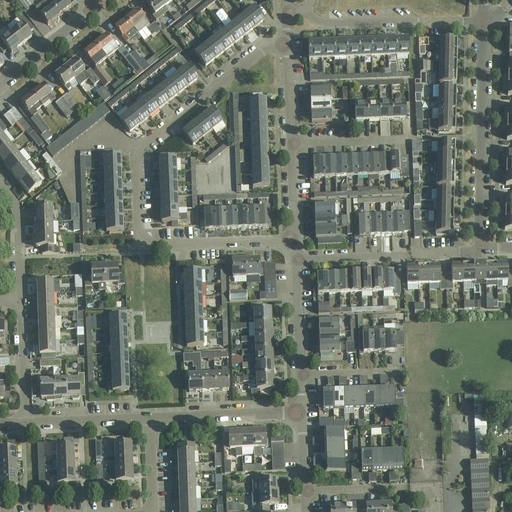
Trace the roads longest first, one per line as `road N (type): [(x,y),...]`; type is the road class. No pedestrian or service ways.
road 1 (residential): [(285,43),(268,44),(139,147),(136,158),(140,239),(147,246),(291,240)]
road 2 (residential): [(481,250),(482,21)]
road 3 (residential): [(296,262),(481,250)]
road 4 (residential): [(482,21),(332,26),(306,13)]
road 5 (residential): [(149,420),(301,414)]
road 6 (residential): [(24,424),(149,420)]
road 7 (residential): [(0,83),(98,6)]
road 8 (residential): [(288,147),(411,140)]
road 9 (residential): [(22,304),(17,211),(0,187)]
road 10 (residential): [(24,424),(22,304)]
